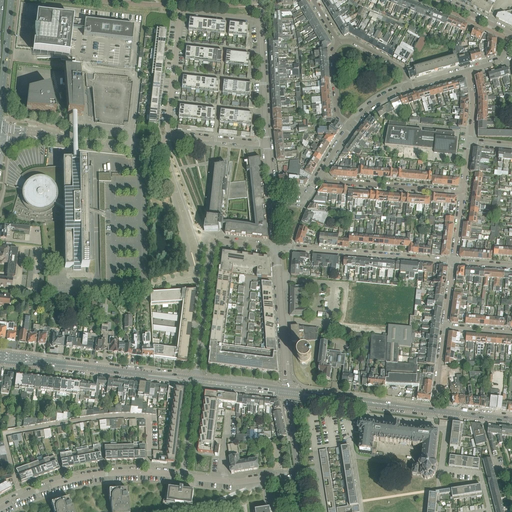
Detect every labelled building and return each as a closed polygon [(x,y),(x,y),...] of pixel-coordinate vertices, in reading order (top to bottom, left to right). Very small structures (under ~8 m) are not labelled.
[(273,12),(283,12),(283,10),(278,10),(278,6),(283,6),(282,0),(277,0),(278,2),(276,2),(274,5),(274,7),(273,7),(273,12)] [(300,0),(298,0),(293,0),(293,6),(293,8),(294,8),(298,5),(305,1),(304,0),(300,0)] [(325,5),(325,6),(328,10),(341,2),(339,0),(338,0),(337,1),(336,0),(334,0),(332,1),(325,5)] [(341,2),(328,10),(330,13),(340,7),(340,5),(342,4),(345,2),(344,0),(341,2)] [(370,6),(368,9),(370,10),(375,0),(376,0),(377,0),(372,0),(371,2),(370,6)] [(397,0),(392,0),(388,10),(391,11),(393,4),(395,5),(397,0)] [(407,1),(404,0),(402,0),(397,13),(400,14),(401,11),(403,12),(404,9),(407,1)] [(481,2),(476,0),(474,0),(471,7),(477,10),(481,2)] [(305,1),(298,5),(299,7),(295,9),(297,12),(308,6),(305,1)] [(486,5),(481,2),(477,10),(483,12),(486,5)] [(411,3),(406,17),(408,18),(410,14),(412,15),(410,19),(413,20),(420,6),(411,3)] [(489,15),(492,8),(486,5),(483,12),(489,15)] [(297,12),(292,15),(293,16),(293,17),(293,20),(296,18),(295,17),(303,12),(304,14),(310,10),(308,6),(297,12)] [(428,9),(427,9),(420,6),(413,20),(412,21),(414,21),(415,22),(419,15),(420,15),(423,16),(424,17),(428,9)] [(341,8),(340,7),(330,13),(333,17),(345,10),(344,7),(341,8)] [(345,10),(333,17),(335,22),(346,15),(344,13),(348,11),(351,9),(350,7),(345,10)] [(435,12),(428,9),(424,17),(420,26),(422,28),(422,27),(423,27),(427,18),(431,19),(435,12)] [(305,16),(296,21),(297,23),(298,23),(300,21),(313,14),(310,10),(304,14),(305,16)] [(511,11),(500,14),(501,14),(499,20),(511,26),(511,11)] [(436,21),(437,22),(440,14),(435,12),(431,19),(427,26),(428,27),(429,27),(433,20),(436,21)] [(346,16),(346,15),(335,22),(337,25),(350,17),(354,15),(352,13),(346,16)] [(315,18),(313,14),(300,21),(301,24),(304,22),(305,24),(308,22),(315,18)] [(440,23),(441,23),(442,22),(445,16),(440,14),(437,22),(438,22),(434,29),(437,30),(440,23)] [(34,44),(36,51),(37,58),(61,58),(61,60),(68,61),(74,62),(74,60),(75,60),(75,61),(81,62),(81,61),(129,67),(132,42),(132,41),(134,26),(85,20),(37,15),(35,30),(34,30),(34,33),(34,37),(34,40),(34,44)] [(449,17),(445,16),(442,22),(441,23),(443,24),(439,33),(440,33),(440,32),(442,33),(446,25),(449,17)] [(352,20),(350,17),(337,25),(339,29),(350,23),(349,21),(352,20)] [(449,33),(452,27),(455,20),(449,17),(446,25),(448,25),(446,31),(449,33)] [(318,23),(315,18),(308,22),(309,23),(310,24),(303,28),(305,30),(318,23)] [(352,36),(354,37),(355,37),(356,37),(365,22),(366,20),(363,19),(361,23),(357,29),(356,28),(356,29),(352,36)] [(453,37),(454,34),(459,21),(455,20),(452,27),(454,28),(451,33),(450,36),(453,37)] [(459,21),(454,34),(453,37),(455,38),(456,35),(458,30),(460,30),(463,23),(459,21)] [(350,23),(339,29),(340,29),(341,32),(342,33),(352,27),(355,25),(356,25),(354,22),(353,23),(351,24),(350,23)] [(358,38),(358,39),(359,40),(360,39),(360,40),(364,33),(362,32),(366,26),(367,24),(365,22),(356,37),(358,38)] [(397,26),(399,26),(400,24),(396,22),(394,26),(392,30),(394,31),(397,26)] [(310,33),(313,31),(320,26),(318,23),(305,30),(306,33),(309,31),(310,33)] [(468,25),(463,23),(460,30),(462,31),(460,37),(459,39),(461,40),(468,25)] [(364,33),(360,40),(361,40),(360,41),(362,42),(363,41),(364,42),(372,28),(373,25),(371,24),(368,28),(367,27),(364,33)] [(308,36),(310,38),(323,30),(320,26),(313,31),(314,32),(308,36)] [(352,29),(352,27),(342,33),(344,36),(348,34),(352,36),(356,29),(354,28),(352,29)] [(372,28),(364,42),(366,43),(367,44),(368,44),(374,33),(375,32),(373,31),(374,29),(372,28)] [(421,36),(421,37),(424,39),(429,29),(426,28),(421,36)] [(473,39),(475,40),(479,31),(475,28),(471,36),(474,37),(473,39)] [(310,38),(306,40),(308,43),(317,37),(318,38),(325,34),(323,30),(310,38)] [(369,44),(368,45),(370,46),(371,45),(372,46),(380,32),(377,31),(376,34),(374,33),(368,44),(369,44)] [(479,31),(475,40),(477,41),(478,39),(480,41),(484,33),(479,31)] [(374,47),(374,48),(375,49),(376,48),(382,37),(383,36),(381,35),(382,34),(380,32),(372,46),(374,47)] [(376,49),(378,50),(380,51),(387,38),(389,35),(390,33),(387,32),(385,36),(384,38),(382,37),(376,48),(376,49)] [(315,46),(317,45),(328,38),(325,34),(318,38),(319,40),(313,43),(315,46)] [(483,40),(487,40),(487,44),(496,45),(497,40),(488,35),(485,34),(482,40),(483,40)] [(389,35),(387,38),(380,51),(382,51),(381,52),(383,53),(384,53),(388,46),(386,45),(390,39),(391,36),(389,35)] [(388,46),(384,53),(384,54),(386,55),(386,54),(388,55),(392,48),(395,42),(398,38),(395,36),(389,47),(388,46)] [(331,44),(328,38),(317,45),(319,47),(319,50),(327,49),(327,47),(331,44)] [(392,48),(388,55),(390,56),(389,57),(391,57),(392,57),(396,50),(394,49),(398,43),(397,43),(399,39),(398,38),(395,42),(392,48)] [(456,47),(454,47),(456,54),(459,65),(463,64),(469,63),(471,62),(469,55),(469,47),(464,48),(460,46),(462,42),(458,40),(456,45),(456,47)] [(395,54),(394,56),(399,58),(399,57),(406,45),(402,42),(402,43),(395,54)] [(399,58),(403,61),(403,60),(404,59),(411,47),(406,45),(399,57),(399,58)] [(403,60),(403,61),(407,63),(408,62),(414,52),(415,49),(411,47),(404,59),(403,60)] [(487,50),(487,53),(484,53),(483,52),(480,53),(482,59),(496,56),(496,50),(487,50)] [(413,68),(414,69),(416,78),(457,66),(457,65),(459,65),(459,66),(459,65),(456,54),(453,54),(454,57),(416,68),(413,68)] [(252,79),(251,61),(249,61),(250,55),(245,55),(244,67),(248,67),(247,78),(252,79)] [(411,70),(410,67),(407,68),(410,79),(416,78),(414,69),(411,70)] [(503,69),(498,70),(501,79),(503,78),(505,85),(507,84),(503,69)] [(67,114),(72,115),(76,115),(83,116),(79,73),(79,72),(73,72),(64,71),(67,114)] [(497,89),(497,87),(493,72),(488,73),(490,81),(492,81),(494,89),(497,89)] [(86,73),(87,87),(92,87),(95,123),(124,126),(124,122),(128,123),(133,82),(129,81),(129,78),(86,73)] [(318,87),(312,88),(312,91),(315,90),(329,89),(329,88),(330,88),(330,84),(329,84),(329,81),(328,79),(321,79),(321,81),(317,82),(318,87)] [(465,79),(458,81),(460,89),(461,95),(461,99),(466,98),(465,96),(465,94),(468,94),(467,89),(465,79)] [(452,83),(447,84),(449,92),(452,91),(454,98),(451,99),(451,102),(457,100),(456,97),(452,83)] [(253,108),(252,91),(251,91),(251,85),(247,84),(245,96),(250,97),(248,108),(253,108)] [(443,86),(441,86),(443,94),(445,100),(446,104),(449,103),(448,101),(446,93),(449,92),(447,84),(446,85),(443,86)] [(28,91),(28,96),(26,110),(56,113),(51,93),(50,86),(28,91)] [(437,87),(435,88),(437,95),(439,102),(441,102),(441,103),(442,103),(440,94),(442,94),(443,94),(441,86),(440,86),(439,87),(437,87)] [(434,88),(429,90),(433,104),(433,106),(435,106),(435,105),(436,105),(434,96),(436,96),(437,95),(435,88),(434,88)] [(434,110),(433,106),(433,104),(429,90),(422,91),(425,99),(428,98),(430,105),(431,108),(427,109),(428,111),(434,110)] [(418,93),(416,93),(419,101),(420,100),(422,100),(424,107),(425,112),(428,111),(427,109),(426,106),(424,99),(425,99),(422,91),(420,92),(418,93)] [(415,93),(411,95),(416,109),(419,108),(416,102),(416,101),(418,101),(419,101),(416,93),(415,93)] [(411,95),(405,97),(408,104),(409,104),(411,103),(414,110),(415,114),(412,115),(412,118),(416,118),(416,116),(416,109),(411,95)] [(408,104),(405,97),(399,98),(406,113),(409,112),(406,105),(408,104)] [(402,107),(398,99),(392,102),(387,104),(386,112),(387,114),(402,107)] [(387,116),(387,114),(386,112),(387,104),(382,107),(376,112),(380,118),(382,116),(384,119),(387,116)] [(248,114),(247,126),(251,126),(250,133),(249,133),(246,132),(246,137),(255,138),(254,120),(252,120),(253,114),(248,114)] [(16,188),(19,189),(23,190),(23,191),(23,192),(22,193),(22,194),(22,195),(22,196),(23,197),(23,198),(23,199),(23,200),(24,201),(24,202),(24,203),(25,204),(25,205),(26,206),(27,207),(28,207),(29,208),(30,209),(31,210),(32,210),(33,211),(34,211),(35,211),(37,212),(38,212),(39,212),(40,212),(42,212),(43,212),(45,211),(46,211),(48,210),(49,209),(50,209),(50,208),(51,208),(51,207),(53,206),(53,205),(54,204),(63,209),(65,268),(73,268),(73,265),(80,265),(80,267),(89,267),(89,260),(94,260),(93,215),(88,214),(88,210),(94,211),(94,210),(93,210),(92,167),(87,167),(87,160),(78,160),(79,162),(77,162),(76,115),(72,115),(72,162),(71,162),(71,160),(63,160),(63,167),(39,168),(37,168),(35,168),(33,169),(32,169),(31,169),(30,169),(29,170),(27,171),(25,172),(24,173),(22,174),(21,175),(33,188),(32,189),(31,189),(31,190),(30,190),(30,191),(31,191),(31,192),(16,187),(16,188)] [(380,125),(370,117),(366,122),(365,123),(371,127),(376,130),(378,132),(378,131),(380,129),(378,127),(380,125)] [(335,124),(333,126),(339,131),(343,126),(332,118),(332,119),(326,119),(326,122),(332,122),(335,124)] [(459,127),(461,127),(466,128),(467,122),(455,120),(451,120),(449,120),(449,122),(452,123),(458,124),(458,126),(459,126),(459,127)] [(437,130),(424,129),(424,133),(422,133),(422,130),(406,129),(407,123),(389,121),(385,146),(434,151),(434,153),(456,155),(457,140),(454,139),(455,133),(437,132),(437,130)] [(378,132),(376,130),(371,127),(365,123),(364,123),(361,127),(367,132),(370,135),(373,132),(374,133),(377,134),(378,132)] [(318,130),(317,134),(323,135),(323,134),(324,134),(325,134),(325,135),(331,135),(332,133),(335,135),(335,134),(336,135),(339,131),(333,126),(331,125),(330,124),(328,124),(328,128),(326,128),(325,130),(323,130),(323,128),(319,127),(319,130),(318,130)] [(361,127),(357,133),(363,138),(363,137),(365,139),(368,139),(369,139),(370,137),(370,136),(370,135),(367,132),(361,127)] [(362,139),(363,138),(357,133),(353,137),(365,145),(367,146),(369,146),(370,143),(366,142),(362,139)] [(324,141),(330,144),(332,142),(335,137),(318,136),(317,137),(318,137),(324,140),(324,141)] [(321,145),(327,148),(330,144),(324,141),(324,140),(318,137),(316,139),(322,143),(321,145)] [(353,137),(351,141),(357,146),(359,143),(360,144),(359,145),(364,148),(364,147),(367,148),(367,146),(365,145),(353,137)] [(348,144),(348,145),(354,150),(359,153),(360,153),(362,151),(358,149),(356,148),(357,146),(351,141),(350,142),(348,144)] [(312,145),(325,153),(327,148),(321,145),(318,143),(316,145),(314,143),(312,145)] [(322,157),(325,153),(312,145),(311,148),(313,150),(312,151),(316,153),(322,157)] [(360,153),(359,153),(354,150),(348,145),(345,149),(342,153),(343,153),(348,153),(349,152),(351,154),(353,152),(357,154),(360,154),(360,153)] [(320,161),(322,157),(316,153),(315,155),(309,152),(306,150),(304,153),(307,154),(320,161)] [(312,160),(311,162),(317,165),(320,161),(307,154),(306,156),(312,160)] [(226,174),(227,164),(220,165),(219,166),(215,166),(215,167),(212,196),(209,218),(208,218),(207,224),(206,224),(205,233),(219,232),(220,229),(222,229),(223,229),(223,225),(226,226),(225,234),(269,240),(260,158),(260,157),(260,156),(259,156),(258,156),(257,157),(254,157),(249,157),(248,157),(247,158),(245,158),(246,163),(247,172),(250,172),(256,226),(223,222),(224,220),(223,220),(223,221),(221,220),(223,195),(226,195),(228,182),(228,178),(225,178),(226,174)] [(286,185),(292,185),(294,160),(290,161),(289,172),(287,172),(286,185)] [(299,160),(294,160),(292,185),(299,186),(300,170),(301,166),(299,164),(299,160)] [(303,163),(305,164),(314,170),(317,165),(311,162),(310,163),(306,161),(305,163),(300,160),(300,162),(303,163)] [(314,170),(305,164),(303,166),(303,167),(306,169),(305,171),(311,175),(314,170)] [(389,164),(388,178),(390,178),(390,179),(393,179),(395,179),(396,179),(397,171),(392,170),(392,164),(389,164)] [(311,176),(300,170),(299,186),(305,187),(311,176)] [(280,185),(286,185),(287,172),(283,172),(283,177),(279,176),(280,185)] [(323,186),(311,205),(318,205),(326,206),(327,194),(327,186),(323,186)] [(305,216),(304,217),(312,220),(320,223),(324,214),(327,215),(328,213),(325,212),(314,212),(312,211),(311,214),(306,212),(305,216)] [(300,227),(305,229),(306,225),(310,226),(311,224),(322,228),(324,224),(320,223),(312,220),(304,217),(303,219),(302,222),(302,223),(301,224),(300,227)] [(0,237),(0,238),(6,239),(6,235),(10,235),(10,231),(13,231),(29,233),(30,226),(4,224),(4,228),(1,227),(1,231),(1,234),(0,234),(0,237)] [(299,230),(299,232),(306,234),(311,236),(312,234),(313,235),(314,232),(308,230),(305,229),(300,227),(300,228),(299,230)] [(305,236),(306,234),(299,232),(297,237),(311,241),(312,239),(305,236)] [(425,247),(424,254),(430,255),(432,240),(433,240),(433,238),(433,237),(431,236),(430,240),(428,240),(428,247),(425,247)] [(300,244),(310,245),(311,241),(297,237),(296,242),(297,244),(299,244),(300,244)] [(7,263),(7,262),(8,262),(7,275),(14,276),(17,249),(10,248),(10,249),(8,249),(9,246),(0,244),(0,263),(2,264),(2,263),(7,263)] [(244,275),(267,278),(272,279),(270,258),(223,252),(221,267),(220,272),(232,274),(244,275)] [(300,263),(311,263),(312,255),(294,253),(293,254),(292,254),(292,255),(292,263),(296,263),(296,262),(297,263),(297,262),(300,262),(300,263)] [(346,277),(346,281),(349,281),(349,278),(350,270),(355,270),(356,268),(354,268),(354,265),(352,264),(352,258),(348,258),(347,274),(346,277)] [(415,274),(418,275),(419,264),(401,263),(400,279),(399,281),(406,282),(406,280),(409,280),(409,281),(415,281),(415,274)] [(458,269),(456,280),(460,281),(459,285),(463,285),(465,268),(458,267),(458,269)] [(504,271),(498,271),(496,287),(496,292),(499,292),(499,287),(502,287),(503,279),(503,278),(504,279),(504,271)] [(12,279),(0,277),(0,286),(11,288),(12,279)] [(290,316),(294,316),(308,316),(308,308),(298,308),(298,302),(299,302),(300,302),(300,301),(299,300),(298,300),(299,294),(308,294),(308,286),(290,286),(290,316)] [(191,329),(191,324),(195,290),(185,291),(184,292),(184,291),(181,291),(181,292),(178,292),(179,304),(180,311),(179,317),(182,317),(181,323),(180,328),(177,328),(175,348),(174,360),(177,360),(176,361),(186,362),(190,330),(191,330),(191,329)] [(0,305),(9,306),(10,299),(10,294),(4,293),(4,297),(0,296),(0,305)] [(428,301),(427,301),(443,304),(443,303),(444,297),(429,295),(429,298),(428,300),(428,301)] [(20,331),(18,341),(19,342),(20,342),(22,343),(22,342),(25,342),(26,335),(28,335),(28,332),(30,317),(25,316),(23,332),(20,331)] [(108,348),(109,348),(109,339),(114,339),(114,337),(114,333),(110,333),(108,333),(109,323),(106,323),(106,325),(101,324),(100,335),(103,335),(103,337),(104,338),(103,339),(99,339),(99,340),(96,340),(95,342),(95,350),(95,351),(96,352),(97,352),(98,351),(102,352),(102,350),(103,350),(103,348),(105,348),(105,349),(107,349),(108,348)] [(7,324),(5,338),(7,338),(7,340),(8,341),(10,341),(11,341),(15,341),(16,329),(13,328),(13,325),(8,324),(7,324)] [(28,334),(27,343),(28,344),(31,344),(32,343),(36,343),(36,342),(36,339),(37,339),(38,335),(36,335),(36,332),(39,333),(40,326),(33,325),(33,331),(33,334),(28,334)] [(370,362),(386,362),(398,363),(399,356),(399,353),(399,351),(399,346),(400,346),(411,348),(411,343),(411,338),(412,333),(412,327),(409,327),(400,326),(400,327),(395,326),(388,325),(388,337),(371,335),(370,357),(370,361),(370,362)] [(295,338),(292,338),(292,343),(301,342),(319,340),(318,328),(299,326),(291,327),(291,335),(295,335),(295,338)] [(39,334),(37,344),(38,344),(39,345),(40,345),(41,344),(45,345),(46,337),(48,337),(49,332),(49,327),(46,327),(46,328),(46,332),(43,332),(42,334),(39,334)] [(52,331),(51,336),(52,336),(52,339),(52,341),(53,341),(52,342),(53,343),(52,343),(52,345),(52,346),(53,347),(54,347),(55,346),(56,346),(63,347),(64,339),(67,339),(68,331),(62,330),(61,333),(60,334),(58,334),(58,332),(52,331)] [(86,341),(85,350),(92,350),(92,349),(95,350),(95,342),(94,342),(95,339),(96,339),(96,335),(91,334),(87,334),(86,341)] [(145,336),(146,357),(153,358),(153,357),(153,353),(152,345),(149,345),(149,343),(150,343),(149,334),(145,334),(145,336)] [(124,354),(131,355),(132,346),(130,346),(130,343),(128,343),(128,337),(125,337),(125,335),(124,335),(124,342),(124,354)] [(118,337),(114,337),(114,339),(109,339),(109,348),(109,352),(111,352),(111,353),(117,353),(117,354),(118,354),(118,338),(118,337)] [(343,366),(344,363),(345,356),(341,356),(341,353),(327,352),(328,343),(321,342),(321,344),(317,370),(320,370),(318,378),(328,380),(330,380),(331,373),(332,370),(331,370),(331,368),(332,368),(332,365),(343,366)] [(209,365),(231,368),(242,369),(253,370),(264,372),(279,374),(278,360),(277,351),(264,350),(264,349),(253,348),(247,347),(240,346),(223,344),(223,345),(216,344),(211,343),(211,349),(210,352),(209,365)] [(298,356),(297,357),(297,359),(298,361),(299,362),(300,364),(301,365),(303,365),(305,365),(306,365),(308,365),(309,364),(311,362),(311,361),(312,359),(312,357),(312,356),(311,354),(310,353),(309,352),(307,351),(305,351),(304,351),(302,351),(301,352),(299,353),(298,354),(298,356)] [(403,389),(404,389),(404,388),(405,388),(405,387),(408,387),(408,390),(407,390),(407,391),(412,391),(413,390),(412,390),(412,387),(419,388),(420,374),(417,374),(418,365),(418,364),(416,364),(410,364),(402,363),(398,363),(386,362),(386,369),(386,372),(385,388),(386,388),(386,386),(392,387),(393,387),(393,389),(396,389),(396,387),(399,387),(399,388),(400,388),(401,389),(402,389),(403,389)] [(429,365),(429,366),(429,368),(427,368),(427,371),(421,371),(420,374),(434,375),(435,366),(429,365)] [(362,385),(368,386),(369,377),(370,369),(366,369),(366,373),(362,372),(361,377),(363,377),(362,385)] [(377,387),(385,388),(386,372),(381,371),(381,374),(378,374),(378,378),(377,387)] [(1,389),(1,393),(9,394),(9,390),(10,390),(11,383),(11,380),(13,380),(14,375),(13,375),(12,375),(12,374),(10,373),(9,374),(8,374),(8,376),(6,376),(6,377),(3,377),(2,383),(2,386),(1,389)] [(21,390),(21,389),(22,376),(20,375),(19,374),(17,374),(16,375),(14,389),(21,390)] [(430,401),(434,375),(420,374),(419,388),(417,400),(430,401)] [(462,388),(463,388),(462,375),(449,376),(452,404),(453,404),(459,405),(458,394),(463,394),(462,388)] [(96,386),(94,400),(97,401),(99,390),(101,391),(101,387),(102,387),(103,378),(102,378),(97,378),(96,386)] [(131,408),(130,413),(141,414),(142,406),(142,404),(143,404),(144,396),(143,396),(145,384),(139,383),(138,391),(137,396),(138,396),(138,399),(132,398),(131,407),(131,408)] [(167,386),(160,386),(159,394),(158,398),(163,399),(163,395),(165,395),(167,386)] [(467,406),(474,407),(473,398),(471,386),(468,387),(469,394),(466,395),(465,395),(466,406),(467,406)] [(168,387),(167,395),(182,397),(183,389),(174,388),(174,390),(168,387)] [(458,394),(459,405),(463,405),(466,406),(465,395),(464,388),(463,388),(462,388),(463,394),(458,394)] [(491,392),(489,409),(497,410),(499,398),(499,390),(491,389),(491,391),(491,392)] [(218,401),(219,402),(237,404),(236,405),(237,405),(238,395),(237,395),(236,395),(236,396),(232,396),(232,395),(229,396),(229,395),(225,395),(225,394),(218,393),(205,392),(204,400),(213,401),(218,401)] [(167,395),(167,399),(173,399),(166,452),(153,451),(153,462),(151,462),(166,464),(166,463),(165,463),(165,462),(174,463),(182,397),(167,395)] [(274,410),(281,409),(280,405),(279,401),(278,400),(270,399),(270,406),(273,406),(274,410)] [(215,438),(219,402),(218,401),(213,401),(204,400),(198,452),(215,454),(215,456),(218,456),(219,456),(220,448),(221,448),(222,439),(217,439),(215,438)] [(361,422),(359,422),(358,430),(360,430),(360,433),(362,433),(359,450),(372,452),(372,453),(373,453),(376,454),(376,452),(376,451),(374,451),(373,451),(374,442),(374,440),(380,441),(380,442),(385,442),(401,444),(400,445),(407,446),(407,444),(412,445),(413,445),(412,446),(418,446),(423,446),(422,450),(422,451),(422,455),(421,456),(422,456),(421,460),(419,462),(418,461),(418,462),(419,462),(418,465),(418,466),(417,465),(416,466),(416,467),(414,467),(413,467),(412,468),(413,468),(412,474),(412,475),(413,475),(416,476),(417,476),(421,476),(421,477),(422,476),(423,476),(423,477),(424,478),(424,479),(425,479),(427,479),(428,479),(429,478),(430,478),(430,477),(431,477),(431,478),(432,478),(432,477),(433,477),(433,476),(433,473),(434,473),(434,474),(435,474),(434,473),(435,472),(436,473),(436,472),(436,471),(436,470),(437,470),(436,469),(435,468),(436,468),(437,468),(437,467),(437,465),(438,464),(437,464),(435,462),(436,461),(435,461),(436,458),(436,457),(436,453),(437,452),(436,452),(437,448),(437,447),(437,443),(438,443),(438,442),(437,442),(438,432),(438,431),(426,430),(422,429),(422,431),(412,430),(411,430),(400,428),(400,425),(395,425),(395,426),(394,428),(393,427),(392,427),(376,425),(376,424),(369,423),(361,422)] [(486,442),(482,426),(482,425),(471,424),(468,423),(468,424),(470,428),(472,427),(476,444),(481,443),(486,442)] [(493,434),(497,435),(498,427),(488,426),(488,434),(493,456),(497,455),(492,435),(493,434)] [(45,437),(45,438),(52,437),(50,429),(43,430),(45,437)] [(234,473),(237,472),(236,461),(239,461),(239,459),(237,444),(234,444),(228,445),(232,471),(231,471),(231,474),(234,474),(234,473)] [(96,462),(96,463),(96,462),(102,462),(102,461),(99,447),(93,448),(96,462)] [(91,463),(96,463),(96,462),(93,448),(88,449),(90,463),(90,464),(91,464),(91,463)] [(85,464),(85,465),(85,464),(90,464),(90,463),(88,449),(82,450),(85,464)] [(323,472),(330,471),(327,449),(319,451),(320,458),(321,458),(325,458),(326,464),(321,464),(323,472)] [(79,465),(85,465),(85,464),(82,450),(76,451),(79,465),(79,466),(80,466),(79,465)] [(73,466),(74,467),(74,466),(79,466),(79,465),(76,451),(71,452),(73,466)] [(68,467),(74,467),(73,466),(71,452),(65,453),(68,467),(68,468),(68,467)] [(340,460),(351,459),(351,458),(351,459),(350,452),(339,454),(340,460)] [(60,455),(62,467),(62,468),(68,468),(68,467),(65,453),(60,455)] [(48,473),(43,460),(42,456),(36,458),(38,462),(43,475),(43,476),(43,475),(48,474),(48,473)] [(53,471),(54,472),(54,471),(59,470),(59,469),(54,456),(48,458),(53,471)] [(249,461),(248,461),(249,465),(248,465),(249,471),(259,469),(257,459),(255,460),(255,458),(254,457),(253,457),(251,457),(250,457),(250,459),(249,459),(249,461)] [(48,473),(48,474),(48,473),(54,472),(53,471),(48,458),(43,460),(48,473)] [(494,473),(490,458),(483,460),(487,475),(494,473)] [(237,472),(249,471),(248,465),(249,465),(248,461),(240,462),(240,459),(239,459),(239,461),(236,461),(237,472)] [(341,467),(352,465),(351,459),(340,460),(341,467)] [(37,477),(37,478),(38,478),(38,477),(43,476),(43,475),(38,462),(32,464),(37,477)] [(32,479),(32,480),(32,479),(37,478),(37,477),(32,464),(27,466),(32,479)] [(341,467),(342,474),(353,472),(352,465),(341,467)] [(27,481),(32,480),(32,479),(27,466),(22,468),(26,481),(27,482),(27,481)] [(21,483),(27,482),(26,481),(22,468),(16,470),(21,482),(21,483)] [(329,486),(325,486),(326,495),(333,494),(333,493),(332,487),(330,471),(323,472),(323,476),(324,480),(328,480),(329,486)] [(354,478),(353,472),(342,474),(343,480),(354,478)] [(498,490),(496,480),(496,479),(494,473),(487,475),(491,491),(498,490)] [(344,487),(355,485),(354,478),(343,480),(344,487)] [(5,480),(0,480),(0,484),(1,486),(0,486),(0,494),(12,489),(10,486),(9,484),(7,485),(6,483),(7,483),(6,483),(5,480)] [(355,485),(344,487),(345,493),(356,492),(356,491),(355,485)] [(176,488),(175,489),(170,488),(170,490),(170,494),(166,493),(166,492),(162,505),(186,510),(191,511),(191,509),(193,493),(194,491),(189,491),(185,491),(183,491),(184,488),(182,488),(182,486),(180,486),(179,486),(178,487),(176,488)] [(127,489),(116,490),(111,490),(110,491),(109,491),(110,502),(111,511),(128,511),(128,500),(127,500),(127,496),(127,495),(127,496),(128,496),(127,489)] [(440,495),(452,493),(451,489),(444,490),(435,492),(436,492),(435,494),(429,493),(429,499),(428,499),(439,500),(440,495)] [(502,505),(498,490),(491,491),(495,507),(502,505)] [(357,498),(356,492),(345,493),(346,500),(357,498)] [(326,495),(327,503),(332,502),(333,508),(329,509),(328,509),(328,511),(336,511),(335,504),(334,498),(334,495),(333,494),(326,495)] [(63,500),(58,501),(53,503),(52,503),(51,503),(53,511),(73,511),(72,508),(71,508),(70,504),(71,504),(69,498),(63,500)] [(358,505),(358,504),(357,498),(346,500),(347,506),(358,505)]
